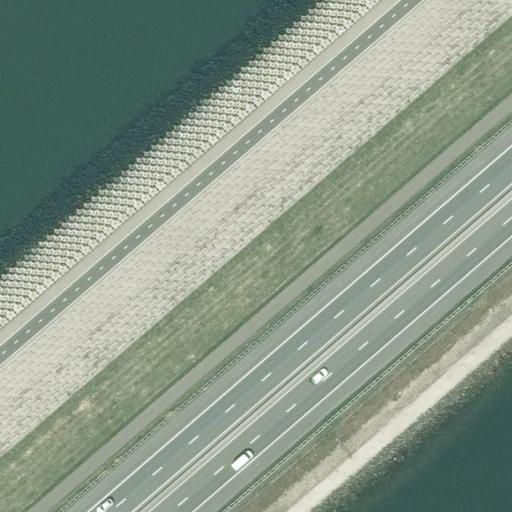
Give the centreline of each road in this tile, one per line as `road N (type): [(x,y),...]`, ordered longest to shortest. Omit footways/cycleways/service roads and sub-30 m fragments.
road 1 (motorway): [(511,164),(110,511)]
road 2 (motorway): [(171,511),(511,217)]
